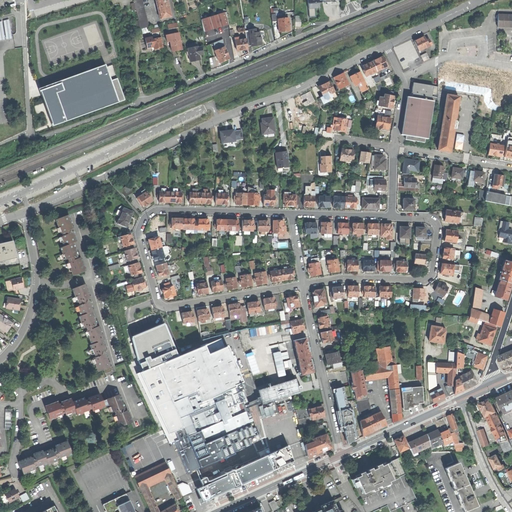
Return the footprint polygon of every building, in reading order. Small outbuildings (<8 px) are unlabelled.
[(133,0),(140,29),(148,27),(141,0),(133,0)] [(314,8),(319,8),(318,0),(307,0),(309,9),(314,8)] [(171,16),(168,4),(157,7),(160,18),(171,16)] [(226,13),(202,18),(204,31),(229,26),(226,13)] [(498,14),(497,27),(498,27),(511,27),(511,15),(499,15),(499,14),(498,14)] [(12,15),(0,19),(0,37),(15,34),(12,15)] [(284,32),(290,31),(288,18),(286,19),(283,19),(277,20),(279,32),(284,32)] [(256,45),(262,45),(260,32),(256,33),(249,34),(251,45),(251,46),(256,45)] [(177,51),(182,50),(178,33),(169,35),(170,42),(172,52),(177,51)] [(147,48),(153,47),(152,40),(152,39),(152,37),(145,39),(147,48)] [(248,49),(248,46),(246,39),(240,40),(239,37),(235,38),(237,51),(242,50),(248,49)] [(418,50),(418,51),(428,47),(425,41),(423,37),(418,40),(414,42),(418,50)] [(153,47),(154,49),(158,48),(163,47),(161,38),(152,39),(152,40),(153,47)] [(213,43),(215,51),(224,47),(223,39),(213,43)] [(413,53),(418,50),(414,42),(412,39),(407,42),(403,44),(408,55),(413,53)] [(188,49),(190,62),(195,60),(200,60),(199,55),(199,53),(202,52),(201,47),(198,47),(188,49)] [(219,60),(220,62),(224,60),(229,58),(224,47),(215,51),(219,60)] [(420,56),(421,58),(423,62),(429,59),(426,53),(420,56)] [(372,62),(376,72),(380,70),(381,73),(386,71),(384,68),(387,67),(382,57),(377,59),(372,62)] [(365,77),(376,72),(372,62),(367,64),(362,66),(364,70),(362,71),(365,77)] [(443,75),(464,78),(484,81),(498,83),(500,73),(500,72),(485,70),(485,71),(480,70),(480,69),(465,67),(465,68),(460,67),(460,66),(445,63),(443,75)] [(106,65),(39,90),(53,126),(120,102),(106,65)] [(350,77),(354,85),(357,84),(360,82),(361,84),(364,82),(359,72),(354,75),(350,77)] [(349,87),(350,86),(343,73),(338,75),(333,78),(339,90),(342,88),(342,89),(344,88),(345,89),(349,87)] [(495,106),(507,108),(511,86),(509,85),(511,75),(500,73),(498,83),(497,90),(495,106)] [(463,85),(483,88),(484,81),(464,78),(463,85)] [(483,88),(491,89),(497,90),(498,83),(484,81),(483,88)] [(323,85),(318,87),(323,97),(325,96),(331,94),(334,92),(329,82),(323,85)] [(367,89),(364,82),(361,84),(360,82),(357,84),(361,92),(367,89)] [(412,93),(413,93),(432,96),(432,94),(433,86),(413,83),(412,88),(412,93)] [(494,110),(495,106),(497,90),(491,89),(488,109),(494,110)] [(314,101),(314,100),(309,91),(304,94),(300,96),(302,99),(301,99),(303,105),(304,105),(305,106),(311,103),(314,101)] [(336,97),(334,92),(331,94),(332,97),(327,99),(325,96),(323,97),(320,99),(323,104),(336,97)] [(382,106),(392,108),(392,105),(393,99),(394,96),(385,95),(384,95),(383,98),(382,106)] [(447,95),(445,105),(448,105),(448,108),(457,109),(459,97),(447,95)] [(401,134),(401,135),(406,136),(425,139),(428,139),(434,101),(431,101),(412,98),(408,97),(402,134),(401,134)] [(445,105),(440,138),(451,140),(453,128),(455,129),(456,121),(455,121),(457,109),(448,108),(448,105),(445,105)] [(384,129),(388,130),(389,125),(390,119),(382,118),(377,117),(377,119),(375,128),(379,128),(384,129)] [(262,135),(275,133),(273,118),(267,118),(262,119),(262,124),(261,124),(262,135)] [(339,132),(345,133),(346,120),(333,118),(332,125),(334,126),(334,130),(333,131),(339,132)] [(234,129),(220,131),(221,144),(236,142),(236,140),(235,131),(234,129)] [(242,130),(235,131),(236,140),(243,139),(242,130)] [(438,150),(449,152),(451,140),(440,138),(438,150)] [(494,156),(501,157),(503,146),(498,145),(496,145),(492,144),(489,144),(487,155),(494,156)] [(345,161),(352,162),(353,151),(348,150),(341,149),(340,160),(342,161),(345,161)] [(277,168),(288,166),(286,151),(280,152),(275,153),(277,168)] [(359,162),(368,163),(370,154),(365,153),(360,152),(359,162)] [(374,169),(385,170),(385,164),(385,160),(383,160),(383,155),(374,155),(374,156),(374,161),(374,169)] [(328,172),(331,172),(330,157),(325,157),(320,157),(321,164),(321,166),(320,166),(320,173),(328,172)] [(403,169),(417,171),(418,161),(404,159),(404,164),(403,169)] [(329,176),(328,172),(320,173),(320,166),(321,166),(321,164),(318,164),(318,175),(320,176),(329,176)] [(441,177),(442,177),(443,169),(443,166),(439,166),(434,165),(432,176),(441,177)] [(451,177),(461,179),(461,178),(462,172),(463,169),(458,169),(452,168),(451,177)] [(477,182),(483,182),(484,173),(477,172),(470,171),(469,180),(477,182)] [(499,186),(503,187),(504,176),(499,175),(494,175),(493,185),(497,186),(499,186)] [(404,183),(404,188),(415,188),(415,183),(415,178),(404,178),(404,183)] [(374,190),(385,190),(385,185),(385,180),(382,180),(374,180),(371,180),(371,184),(374,184),(374,190)] [(312,207),(314,207),(315,194),(315,189),(315,183),(311,184),(311,187),(307,187),(307,185),(305,185),(305,187),(305,195),(304,195),(303,207),(304,207),(304,208),(305,209),(307,209),(308,208),(308,207),(309,207),(312,207)] [(124,188),(129,195),(133,192),(128,185),(124,188)] [(125,197),(129,195),(124,188),(119,191),(125,197)] [(143,194),(136,198),(141,206),(143,205),(144,207),(145,206),(146,207),(148,206),(148,204),(150,203),(153,201),(147,191),(146,192),(145,189),(141,191),(143,194)] [(162,192),(158,192),(158,198),(159,198),(159,202),(160,202),(161,204),(163,204),(164,202),(166,202),(170,202),(170,192),(166,192),(162,192)] [(174,192),(170,192),(170,202),(174,203),(176,203),(177,204),(179,204),(180,203),(181,203),(181,198),(183,198),(183,194),(181,194),(181,192),(178,192),(174,192)] [(485,201),(504,205),(505,196),(486,192),(485,201)] [(195,203),(200,203),(200,193),(197,193),(193,193),(189,193),(189,195),(188,195),(188,198),(189,198),(189,203),(192,203),(195,203)] [(204,193),(200,193),(200,203),(205,203),(205,204),(207,204),(211,204),(211,199),(213,199),(213,196),(211,196),(211,193),(207,193),(204,193)] [(218,193),(216,193),(216,204),(219,204),(222,204),(222,206),(225,206),(226,204),(227,204),(227,200),(229,200),(229,196),(227,196),(227,193),(223,193),(218,193)] [(236,201),(236,205),(241,205),(246,205),(247,193),(242,193),(238,193),(236,193),(236,196),(234,196),(234,201),(236,201)] [(248,193),(248,205),(253,205),(258,205),(258,201),(260,201),(260,197),(259,197),(259,193),(256,193),(249,193),(248,193)] [(290,206),(296,206),(296,205),(296,196),(296,195),(291,195),(284,194),(284,202),(285,202),(285,206),(290,206)] [(271,206),(274,206),(274,201),(276,201),(276,198),(274,198),(274,195),(272,195),(268,195),(264,195),(263,205),(269,205),(269,206),(271,206)] [(324,207),(329,208),(330,197),(326,197),(323,197),(319,197),(319,199),(317,199),(317,203),(319,203),(318,207),(324,207)] [(340,208),(345,208),(345,197),(342,197),(337,197),(333,197),(333,199),(331,199),(331,202),(333,202),(333,208),(334,208),(335,209),(337,209),(338,208),(340,208)] [(350,208),(355,208),(355,204),(357,204),(357,200),(355,200),(356,197),(351,197),(348,197),(345,197),(345,208),(350,208)] [(371,209),(379,209),(379,199),(363,199),(362,209),(371,209)] [(403,205),(403,210),(416,210),(416,205),(414,205),(414,200),(403,200),(403,205)] [(117,214),(120,216),(124,208),(128,210),(129,208),(121,205),(118,208),(117,210),(117,214)] [(117,223),(126,227),(129,220),(133,212),(128,210),(124,208),(120,216),(117,223)] [(444,222),(458,223),(459,216),(462,216),(462,212),(446,211),(445,217),(444,222)] [(63,242),(64,246),(73,243),(76,242),(73,232),(72,232),(71,229),(73,228),(68,215),(56,219),(59,227),(61,232),(61,233),(62,233),(62,234),(63,236),(61,237),(63,242)] [(171,229),(182,229),(182,219),(177,218),(172,218),(172,223),(170,223),(170,226),(171,226),(171,229)] [(474,218),(474,226),(481,226),(482,218),(474,218)] [(188,219),(183,219),(183,230),(186,230),(189,230),(194,230),(194,227),(196,227),(196,224),(194,224),(194,219),(190,219),(188,219)] [(203,220),(197,219),(197,230),(200,230),(208,230),(208,228),(210,228),(210,224),(208,224),(208,219),(205,219),(203,219),(203,220)] [(219,234),(225,234),(225,231),(227,231),(227,220),(222,220),(220,220),(217,220),(217,224),(215,224),(215,228),(217,228),(217,230),(219,230),(219,234)] [(233,220),(227,220),(227,231),(230,231),(235,231),(238,231),(238,228),(240,228),(240,225),(238,225),(238,220),(235,220),(233,220)] [(249,231),(253,231),(253,229),(255,229),(255,225),(253,225),(253,220),(250,220),(248,220),(248,221),(242,221),(242,231),(245,231),(249,231)] [(264,231),(268,231),(268,229),(270,229),(270,226),(268,226),(268,221),(265,220),(262,220),(262,221),(257,221),(257,231),(261,231),(264,231)] [(283,221),(273,221),(273,233),(278,233),(278,236),(283,236),(283,233),(285,233),(285,229),(285,225),(283,225),(283,221)] [(503,242),(511,244),(511,241),(511,237),(510,237),(511,234),(511,235),(511,233),(511,230),(507,230),(509,223),(500,221),(498,231),(500,231),(499,237),(504,238),(503,242)] [(310,236),(317,236),(316,223),(311,224),(311,223),(305,224),(305,228),(303,228),(303,230),(304,232),(305,232),(306,234),(310,234),(310,236)] [(324,237),(331,237),(331,223),(326,223),(321,223),(321,227),(319,227),(319,231),(321,231),(321,234),(324,234),(324,237)] [(344,223),(338,223),(338,228),(336,228),(336,231),(338,231),(338,234),(342,234),(345,234),(348,234),(348,224),(345,224),(344,224),(344,223)] [(356,224),(353,224),(353,229),(351,229),(351,232),(352,232),(352,234),(356,234),(360,235),(363,235),(363,224),(358,224),(356,224)] [(375,235),(378,235),(378,225),(373,225),(373,224),(371,224),(368,224),(368,228),(366,228),(365,232),(367,232),(367,235),(372,235),(375,235)] [(386,240),(392,240),(392,225),(386,225),(381,225),(381,237),(386,237),(386,240)] [(399,238),(409,239),(410,228),(404,228),(400,228),(399,238)] [(416,237),(425,237),(425,233),(425,228),(416,228),(416,237)] [(444,241),(456,242),(456,239),(457,231),(446,230),(445,236),(444,241)] [(123,247),(133,244),(132,239),(130,234),(120,237),(121,240),(123,247)] [(150,248),(151,250),(161,247),(160,243),(158,237),(148,240),(148,241),(147,242),(148,244),(150,245),(150,248)] [(0,243),(0,260),(16,257),(13,241),(3,243),(0,243)] [(71,268),(74,275),(85,271),(80,258),(78,258),(77,255),(73,243),(64,246),(61,247),(63,254),(65,259),(66,260),(68,259),(69,261),(69,262),(69,263),(71,268)] [(153,258),(154,261),(159,260),(159,261),(162,260),(161,258),(164,258),(163,253),(161,247),(151,250),(152,255),(153,258)] [(126,257),(127,261),(130,260),(133,259),(138,258),(137,255),(136,253),(134,248),(124,251),(125,253),(126,257)] [(442,255),(442,259),(447,259),(447,261),(450,261),(450,260),(453,260),(453,256),(453,253),(454,249),(444,248),(443,253),(442,255)] [(425,255),(415,254),(414,263),(424,265),(424,260),(425,255)] [(334,272),(339,272),(337,260),(327,261),(328,265),(326,266),(326,269),(328,269),(329,273),(334,272)] [(311,276),(321,275),(319,263),(316,263),(315,262),(315,261),(314,262),(310,262),(311,264),(309,264),(309,268),(307,269),(308,271),(308,272),(310,272),(311,276)] [(353,271),(358,271),(358,261),(355,261),(351,261),(347,261),(347,263),(345,263),(345,267),(347,267),(347,271),(349,271),(353,271)] [(369,271),(374,271),(374,261),(371,261),(368,261),(363,261),(363,264),(361,264),(361,267),(363,267),(363,272),(366,272),(369,272),(369,271)] [(385,271),(390,272),(390,261),(387,261),(384,261),(380,261),(380,264),(378,264),(378,267),(380,267),(379,272),(382,272),(385,272),(385,271)] [(500,280),(511,284),(511,282),(511,262),(505,261),(499,280),(500,280)] [(139,273),(142,273),(141,269),(140,267),(138,262),(128,265),(129,267),(130,271),(131,276),(136,274),(139,273)] [(401,272),(406,272),(407,262),(404,262),(401,262),(396,262),(396,264),(394,264),(394,268),(396,268),(396,272),(399,273),(401,273),(401,272)] [(166,263),(156,266),(157,271),(157,273),(158,276),(161,276),(161,277),(165,276),(164,274),(169,273),(168,269),(167,266),(166,263)] [(441,269),(440,274),(445,274),(444,276),(448,277),(448,275),(452,275),(453,273),(453,265),(441,264),(441,269)] [(281,270),(282,280),(288,279),(288,280),(293,279),(292,274),(294,274),(294,272),(294,271),(292,271),(292,268),(287,269),(284,269),(281,270)] [(278,281),(282,280),(281,270),(278,270),(274,271),(270,272),(270,274),(269,275),(269,278),(271,278),(272,282),(275,282),(278,281)] [(261,284),(267,283),(265,272),(255,273),(255,278),(253,279),(254,282),(256,281),(257,285),(261,284)] [(247,287),(252,286),(250,274),(240,276),(241,281),(239,281),(239,284),(241,284),(242,287),(247,287)] [(141,288),(146,287),(144,282),(143,277),(131,280),(132,285),(134,290),(138,289),(141,288)] [(232,289),(237,288),(236,277),(226,279),(227,284),(227,286),(228,290),(232,289)] [(13,288),(13,289),(23,287),(22,282),(21,278),(11,280),(13,288)] [(218,291),(223,290),(222,280),(218,281),(216,281),(211,282),(211,284),(209,285),(210,288),(212,288),(213,292),(216,292),(218,291)] [(509,292),(511,284),(500,280),(497,292),(496,295),(495,297),(506,301),(509,292)] [(208,293),(207,282),(204,283),(201,283),(196,284),(197,287),(195,287),(195,290),(197,290),(198,295),(199,295),(200,296),(202,296),(203,295),(203,294),(205,293),(208,293)] [(169,283),(164,284),(165,287),(162,288),(162,289),(162,290),(162,292),(163,293),(164,293),(164,295),(165,298),(168,297),(169,299),(173,298),(172,296),(176,295),(173,285),(170,286),(169,283)] [(434,291),(444,296),(448,288),(438,283),(436,287),(434,291)] [(79,311),(81,315),(91,311),(93,311),(89,301),(87,298),(90,297),(84,284),(72,288),(75,296),(77,301),(78,302),(79,303),(79,305),(77,306),(79,311)] [(356,297),(358,297),(358,287),(353,287),(353,286),(351,286),(348,286),(348,291),(346,291),(346,294),(347,294),(347,297),(352,297),(356,297)] [(364,295),(364,298),(368,298),(372,298),(375,298),(375,287),(370,287),(367,287),(364,287),(364,291),(362,291),(362,295),(364,295)] [(387,297),(391,297),(391,287),(385,287),(379,287),(379,297),(384,297),(387,297)] [(341,298),(343,298),(343,288),(337,288),(335,288),(332,288),(332,293),(330,293),(331,299),(337,299),(341,298)] [(474,308),(473,310),(480,313),(482,290),(474,288),(472,308),(474,308)] [(413,302),(418,302),(418,299),(423,299),(424,289),(418,289),(413,289),(413,302)] [(326,304),(323,290),(318,291),(318,290),(314,291),(312,293),(313,297),(314,301),(315,307),(319,307),(319,308),(323,307),(323,305),(326,304)] [(287,302),(289,309),(291,308),(299,306),(298,303),(297,301),(299,300),(298,297),(296,297),(296,296),(286,298),(287,302)] [(263,299),(265,310),(268,309),(271,309),(275,308),(275,305),(274,302),(273,297),(270,298),(268,298),(268,299),(263,299)] [(7,298),(6,308),(19,310),(19,305),(20,299),(7,298)] [(358,299),(359,312),(368,312),(368,309),(364,309),(363,305),(362,305),(362,299),(358,299)] [(253,313),(260,312),(260,309),(259,307),(258,301),(257,302),(256,300),(254,301),(254,302),(251,303),(247,303),(249,313),(250,313),(253,313)] [(230,316),(240,314),(239,303),(238,303),(237,302),(234,302),(233,303),(233,304),(231,304),(228,305),(230,316)] [(213,318),(224,317),(222,306),(218,306),(217,307),(211,308),(213,318)] [(197,310),(198,321),(201,320),(205,320),(209,319),(208,316),(208,313),(207,308),(204,309),(202,309),(202,310),(197,310)] [(478,320),(484,322),(489,324),(491,317),(480,313),(473,310),(471,309),(470,317),(478,320)] [(491,317),(489,324),(497,326),(500,327),(504,314),(494,310),(491,317)] [(88,337),(91,344),(102,340),(104,340),(99,326),(96,327),(95,324),(96,324),(91,311),(81,315),(79,316),(81,322),(83,327),(84,328),(85,328),(86,329),(87,331),(86,331),(87,332),(88,337)] [(183,323),(194,322),(193,319),(193,315),(192,311),(186,312),(184,312),(181,313),(182,317),(183,323)] [(0,314),(0,327),(6,332),(9,327),(12,323),(0,314)] [(327,315),(317,318),(318,323),(319,328),(324,327),(324,329),(328,328),(327,326),(329,326),(327,315)] [(285,324),(290,323),(290,322),(289,320),(286,320),(282,321),(280,321),(281,328),(285,327),(285,324)] [(290,323),(292,334),(300,332),(299,330),(303,330),(302,325),(301,320),(290,322),(290,323)] [(157,365),(179,356),(165,323),(133,337),(139,364),(143,371),(157,365)] [(275,326),(249,330),(251,337),(276,333),(275,326)] [(436,342),(443,343),(445,328),(440,327),(435,327),(431,326),(430,331),(429,334),(430,335),(429,341),(436,342)] [(478,341),(490,345),(493,338),(495,330),(483,326),(478,341)] [(330,330),(320,332),(322,337),(321,338),(322,340),(322,343),(327,342),(327,344),(331,343),(330,341),(333,341),(332,337),(330,330)] [(293,340),(297,358),(309,355),(309,351),(308,347),(307,342),(306,342),(305,338),(293,340)] [(169,394),(181,421),(238,397),(235,391),(234,388),(230,378),(236,376),(220,339),(179,356),(157,365),(169,394)] [(103,370),(104,370),(110,367),(105,354),(103,351),(106,350),(102,340),(91,344),(90,345),(91,349),(93,354),(93,355),(94,354),(95,356),(95,358),(93,358),(93,359),(95,364),(98,372),(103,370)] [(267,346),(268,353),(285,350),(283,343),(267,346)] [(376,348),(378,361),(381,360),(391,359),(389,346),(376,348)] [(466,357),(473,360),(473,357),(475,358),(475,355),(474,355),(475,352),(473,352),(468,350),(466,357)] [(281,351),(273,353),(278,377),(286,375),(281,351)] [(327,359),(328,365),(332,364),(338,363),(335,352),(333,353),(332,351),(329,351),(330,353),(325,354),(326,357),(326,359),(327,359)] [(499,357),(503,368),(510,365),(511,364),(511,351),(509,353),(504,354),(499,357)] [(253,352),(246,354),(253,375),(260,372),(253,352)] [(337,352),(335,352),(338,363),(339,368),(346,366),(348,366),(347,360),(343,361),(343,360),(339,361),(337,352)] [(478,368),(483,369),(485,362),(487,357),(478,354),(477,356),(475,355),(475,358),(473,357),(473,360),(472,361),(473,361),(472,365),(474,366),(473,368),(477,370),(478,368)] [(297,358),(301,375),(313,373),(312,368),(313,368),(312,363),(311,359),(310,359),(309,355),(297,358)] [(391,359),(381,360),(382,367),(396,365),(395,359),(391,359)] [(365,363),(365,370),(379,367),(378,361),(365,363)] [(428,371),(436,372),(437,363),(428,362),(428,371)] [(448,372),(449,372),(455,373),(455,368),(456,364),(437,363),(436,372),(448,372)] [(379,367),(380,377),(388,376),(397,375),(396,365),(382,367),(379,367)] [(365,380),(380,377),(379,367),(365,370),(364,370),(365,380)] [(465,374),(463,369),(455,368),(455,373),(456,373),(458,377),(465,374)] [(362,370),(351,372),(351,374),(353,385),(354,389),(355,397),(360,396),(362,395),(366,394),(362,370)] [(459,381),(463,390),(469,387),(475,385),(474,383),(472,380),(474,379),(471,372),(465,374),(458,377),(457,378),(459,381)] [(237,375),(236,376),(230,378),(234,388),(237,387),(238,387),(239,389),(242,387),(237,375)] [(399,388),(397,375),(388,376),(390,389),(399,388)] [(428,375),(429,390),(437,385),(436,375),(428,375)] [(295,379),(258,391),(262,405),(300,393),(295,379)] [(459,392),(463,390),(459,381),(458,382),(457,381),(455,382),(455,386),(454,394),(459,392)] [(404,408),(404,410),(409,410),(409,408),(411,408),(414,407),(413,405),(414,405),(423,405),(423,402),(422,386),(402,388),(404,408)] [(445,386),(450,396),(452,395),(454,394),(455,386),(449,386),(447,386),(445,386)] [(334,392),(336,400),(346,398),(343,387),(335,389),(336,392),(334,392)] [(241,388),(238,389),(235,391),(238,397),(241,406),(247,403),(241,388)] [(398,420),(402,418),(401,408),(399,388),(390,389),(393,422),(398,420)] [(430,395),(434,403),(439,400),(445,397),(442,390),(430,395)] [(511,391),(508,393),(498,398),(505,413),(511,409),(511,391)] [(84,399),(72,403),(75,412),(77,415),(89,410),(92,409),(92,411),(105,406),(103,401),(100,394),(88,399),(89,400),(87,401),(87,402),(86,402),(85,401),(84,399)] [(107,399),(109,405),(112,411),(114,410),(120,427),(131,423),(127,409),(124,410),(123,409),(122,409),(121,407),(123,407),(124,407),(119,394),(107,399)] [(180,449),(191,446),(181,421),(169,394),(161,397),(180,449)] [(178,451),(188,474),(252,446),(249,439),(254,436),(241,406),(238,397),(181,421),(191,446),(178,451)] [(338,421),(340,432),(344,431),(346,440),(350,442),(359,438),(352,408),(349,409),(349,408),(348,408),(346,398),(336,400),(338,411),(336,411),(338,421)] [(484,412),(486,417),(496,412),(489,398),(486,399),(484,400),(485,402),(479,404),(483,412),(484,412)] [(46,407),(51,419),(63,414),(66,413),(67,415),(75,412),(72,403),(71,400),(62,403),(63,404),(61,404),(62,405),(60,406),(59,404),(58,402),(46,407)] [(307,421),(324,417),(321,405),(296,411),(299,427),(308,425),(307,421)] [(360,421),(363,436),(374,431),(387,425),(381,411),(360,421)] [(500,443),(509,440),(496,412),(486,417),(489,425),(498,443),(500,443)] [(451,428),(452,431),(454,430),(457,429),(452,413),(449,415),(447,416),(451,428)] [(481,441),(483,448),(490,445),(484,429),(478,432),(481,441)] [(443,443),(441,437),(440,433),(438,430),(432,432),(422,437),(416,439),(421,449),(431,445),(436,443),(437,445),(443,443)] [(444,444),(453,441),(451,436),(450,434),(449,430),(445,431),(440,433),(441,437),(444,444)] [(313,442),(318,453),(324,451),(332,448),(326,434),(312,439),(313,442)] [(400,452),(409,447),(407,443),(403,436),(398,438),(394,440),(396,445),(400,452)] [(412,454),(421,449),(416,439),(407,443),(409,447),(412,454)] [(511,444),(509,440),(500,443),(503,448),(511,444)] [(19,462),(24,474),(36,469),(36,467),(38,466),(39,467),(48,463),(49,465),(58,461),(58,459),(61,458),(73,454),(68,442),(56,446),(57,448),(57,450),(56,451),(56,450),(54,450),(54,449),(44,453),(44,451),(34,455),(35,457),(35,458),(34,458),(34,459),(33,460),(32,458),(32,457),(19,462)] [(311,456),(318,453),(313,442),(304,445),(307,456),(308,457),(311,456)] [(196,490),(202,502),(232,488),(240,485),(241,484),(271,471),(293,461),(288,445),(240,467),(238,466),(237,466),(235,467),(235,469),(233,470),(233,469),(207,481),(205,477),(199,480),(202,486),(196,489),(196,490)] [(493,464),(495,469),(498,468),(502,465),(497,455),(490,459),(493,464)] [(368,472),(369,472),(370,476),(374,474),(373,472),(398,460),(397,458),(386,464),(377,468),(375,469),(373,470),(368,472)] [(404,473),(398,461),(398,460),(373,472),(374,474),(370,476),(369,472),(365,474),(366,476),(353,482),(355,487),(360,485),(363,493),(397,478),(396,476),(399,475),(404,473)] [(165,462),(158,466),(163,477),(164,477),(171,474),(165,462)] [(459,462),(445,468),(464,511),(477,506),(472,494),(462,469),(459,462)] [(135,479),(140,488),(146,485),(163,477),(158,466),(135,477),(135,479)] [(271,472),(271,471),(241,484),(242,485),(254,479),(271,472)] [(352,480),(353,482),(366,476),(365,474),(365,473),(356,478),(352,480)] [(417,499),(404,473),(399,475),(402,482),(390,487),(393,494),(394,493),(400,507),(417,499)] [(181,497),(171,474),(164,477),(177,499),(181,497)] [(402,482),(399,475),(396,476),(397,478),(363,493),(360,485),(355,487),(361,501),(390,487),(402,482)] [(178,485),(183,496),(191,492),(188,485),(182,483),(178,485)] [(143,494),(144,497),(150,494),(146,485),(140,488),(143,494)] [(390,511),(400,507),(394,493),(393,494),(390,487),(361,501),(366,511),(372,511),(387,505),(390,511)] [(5,494),(9,502),(19,497),(15,489),(10,491),(5,494)] [(26,493),(20,496),(23,502),(30,499),(26,493)] [(126,494),(115,499),(118,506),(129,501),(126,494)] [(144,497),(147,502),(153,499),(150,494),(144,497)] [(321,508),(322,509),(326,506),(325,504),(329,503),(330,505),(338,501),(337,498),(320,506),(321,508)] [(103,505),(106,511),(120,511),(118,506),(115,499),(103,505)] [(278,508),(274,500),(269,503),(273,511),(278,508)] [(134,511),(129,501),(118,506),(120,511),(134,511)] [(343,511),(339,501),(338,501),(330,505),(329,503),(325,504),(326,506),(322,509),(322,510),(316,511),(343,511)] [(412,503),(401,507),(402,511),(410,511),(415,511),(412,503)]
